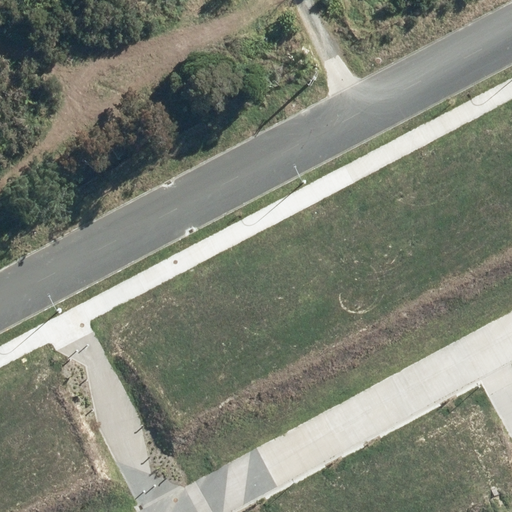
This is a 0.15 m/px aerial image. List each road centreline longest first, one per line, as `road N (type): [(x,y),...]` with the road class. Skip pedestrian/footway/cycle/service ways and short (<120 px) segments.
road 1 (residential): [(0,297),(511,26)]
road 2 (residential): [(192,511),(487,352)]
